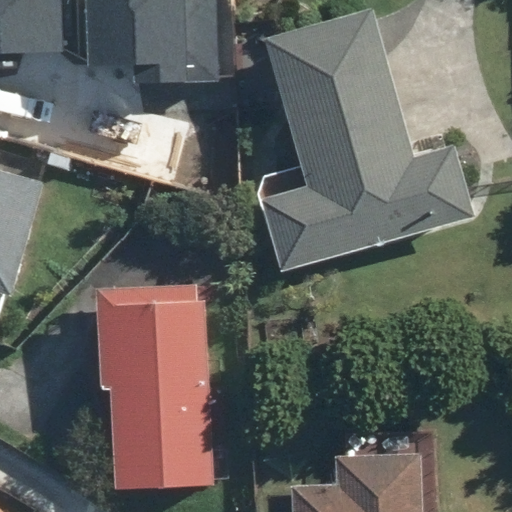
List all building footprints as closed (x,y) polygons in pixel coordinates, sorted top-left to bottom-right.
[(0,0),(0,51),(67,48),(64,0),(0,0)] [(92,0),(95,67),(135,65),(136,89),(227,84),(222,0),(92,0)] [(392,0),(389,0),(290,26),(330,179),(276,194),(294,263),(494,209),(476,141),(433,153),(392,0)] [(68,176),(0,155),(0,284),(33,294),(68,176)] [(223,282),(114,284),(117,494),(226,493),(223,282)] [(443,511),(443,444),(383,445),(383,425),(351,425),(351,490),(322,490),(321,511),(443,511)] [(0,511),(20,511),(0,487),(0,511)]
